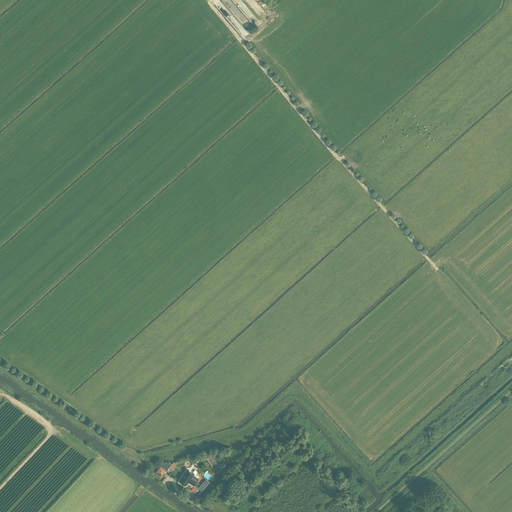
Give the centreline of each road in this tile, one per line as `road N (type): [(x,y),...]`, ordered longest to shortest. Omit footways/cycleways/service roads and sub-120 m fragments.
road 1 (track): [(210,1),(437,269)]
road 2 (track): [(371,474),(511,349)]
